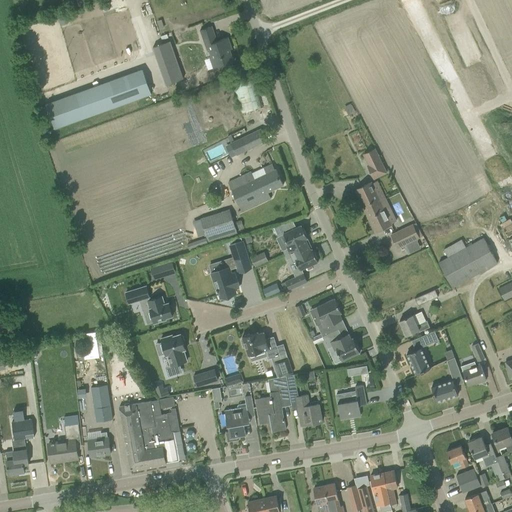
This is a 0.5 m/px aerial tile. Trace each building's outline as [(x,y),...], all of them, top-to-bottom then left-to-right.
[(200,30),(205,46),(208,45),(209,48),(209,49),(215,67),(219,66),(219,68),(224,66),(223,65),(233,61),(228,46),(230,45),(228,37),(217,41),(211,26),(200,30)] [(152,47),(166,85),(183,79),(170,41),(152,47)] [(142,69),(46,104),(54,129),(151,94),(142,69)] [(254,78),(233,85),(241,113),(262,107),(254,78)] [(231,143),(236,155),(266,140),(261,129),(231,143)] [(367,165),(374,179),(386,173),(375,149),(363,155),(368,165),(367,165)] [(244,184),(231,190),(241,210),(238,211),(239,213),(241,212),(242,212),(271,198),(268,192),(283,185),(276,169),(274,170),(272,164),(263,168),(266,173),(254,179),(251,172),(240,177),(244,184)] [(355,190),(363,207),(379,199),(381,202),(385,199),(382,192),(377,194),(371,182),(355,190)] [(379,199),(363,207),(375,232),(391,224),(386,214),(391,212),(385,199),(381,202),(379,199)] [(200,219),(208,242),(237,233),(229,209),(200,219)] [(498,222),(505,238),(511,234),(511,222),(510,217),(498,222)] [(305,239),(307,238),(301,225),(296,228),(293,221),(274,227),(278,237),(283,234),(287,243),(285,244),(287,248),(283,250),(285,255),(307,244),(305,239)] [(405,244),(409,251),(419,246),(417,240),(423,237),(416,222),(391,234),(398,248),(405,244)] [(241,238),(228,242),(235,261),(247,257),(241,238)] [(438,262),(452,287),(496,263),(482,238),(465,248),(461,239),(443,249),(448,257),(438,262)] [(307,244),(285,255),(287,259),(291,257),(293,262),(295,261),(300,270),(318,262),(312,249),(310,250),(307,244)] [(180,257),(182,268),(189,267),(187,256),(180,257)] [(162,276),(159,266),(151,268),(154,279),(162,276)] [(229,267),(211,273),(217,291),(219,291),(220,297),(236,293),(234,288),(239,287),(235,272),(231,273),(229,267)] [(164,276),(166,283),(176,280),(173,273),(164,276)] [(289,290),(307,282),(303,273),(285,282),(289,290)] [(511,297),(511,281),(498,288),(504,301),(511,297)] [(260,286),(263,296),(278,292),(276,283),(260,286)] [(169,306),(168,303),(164,304),(161,296),(149,300),(148,297),(149,297),(146,286),(125,293),(129,303),(139,300),(142,312),(150,310),(154,323),(166,320),(165,318),(172,316),(171,312),(173,312),(171,306),(169,306)] [(425,294),(426,294),(428,301),(438,297),(434,290),(425,294)] [(338,329),(335,322),(342,319),(339,314),(341,313),(335,298),(316,307),(321,318),(319,319),(321,323),(317,325),(322,337),(338,329)] [(301,304),(295,307),(299,317),(305,314),(301,304)] [(399,321),(406,336),(418,330),(419,332),(429,327),(426,320),(425,321),(421,311),(412,315),(408,317),(399,321)] [(359,352),(355,343),(354,340),(353,338),(351,339),(348,333),(342,336),(338,329),(322,337),(327,348),(332,346),(334,351),(336,350),(341,361),(359,352)] [(434,331),(422,337),(425,345),(438,340),(434,331)] [(97,332),(85,334),(87,347),(84,348),(85,358),(100,356),(97,332)] [(279,356),(273,336),(266,339),(264,332),(258,334),(257,332),(242,337),(243,339),(241,340),(243,347),(245,346),(248,356),(264,350),(267,359),(279,356)] [(185,350),(185,348),(183,342),(184,341),(182,336),(181,336),(180,334),(172,337),(172,335),(160,339),(166,356),(167,355),(171,369),(166,370),(168,376),(179,373),(176,364),(186,361),(183,350),(185,350)] [(471,346),(478,361),(484,358),(478,343),(471,346)] [(421,348),(407,355),(416,376),(431,369),(421,348)] [(287,357),(274,362),(280,377),(293,372),(287,357)] [(454,357),(446,361),(451,375),(459,372),(454,357)] [(464,376),(467,385),(475,382),(476,384),(486,380),(482,371),(480,364),(475,365),(475,367),(463,372),(464,376)] [(361,365),(356,366),(357,372),(362,371),(363,373),(368,372),(366,365),(361,365)] [(313,371),(304,373),(305,379),(314,378),(313,371)] [(204,384),(201,373),(193,376),(196,386),(204,384)] [(307,395),(303,395),(298,396),(294,374),(286,376),(291,405),(292,409),(299,408),(300,414),(301,414),(302,419),(301,419),(302,426),(301,426),(321,423),(318,401),(308,403),(307,395)] [(291,405),(286,376),(280,377),(276,378),(279,391),(271,392),(271,396),(255,399),(259,424),(270,422),(272,432),(286,429),(284,419),(280,420),(279,412),(283,412),(282,407),(291,405)] [(458,395),(453,380),(450,381),(448,382),(448,381),(440,384),(431,387),(433,392),(436,402),(453,397),(453,396),(455,395),(455,396),(458,395)] [(166,394),(165,382),(156,383),(157,395),(166,394)] [(351,392),(336,395),(337,403),(338,409),(340,419),(360,416),(359,406),(366,405),(362,385),(355,387),(356,392),(351,393),(351,392)] [(106,386),(90,389),(96,423),(112,421),(106,386)] [(254,416),(251,396),(245,398),(245,403),(238,404),(237,406),(237,408),(225,410),(224,410),(227,427),(228,432),(226,432),(227,441),(227,442),(238,440),(238,439),(237,440),(237,438),(245,436),(243,424),(249,423),(248,417),(254,416)] [(150,402),(136,404),(141,429),(140,429),(143,444),(146,449),(148,466),(165,463),(179,460),(173,431),(179,430),(175,408),(171,409),(172,412),(167,413),(161,414),(160,408),(174,406),(173,397),(150,401),(150,402)] [(141,429),(136,404),(136,403),(119,406),(130,470),(148,466),(146,449),(143,444),(140,429),(141,429)] [(48,444),(49,452),(51,462),(60,461),(60,459),(65,458),(65,460),(77,458),(76,448),(74,441),(80,440),(77,417),(64,419),(65,426),(64,426),(67,442),(48,444)] [(34,437),(32,419),(12,422),(14,440),(34,437)] [(492,433),(496,442),(498,447),(505,445),(508,453),(511,451),(511,442),(511,440),(507,427),(492,433)] [(102,439),(87,441),(88,447),(90,457),(111,454),(108,438),(107,438),(106,432),(101,433),(102,439)] [(468,442),(471,452),(474,458),(481,455),(485,466),(497,462),(496,457),(492,448),(487,450),(481,437),(468,442)] [(459,460),(462,468),(468,465),(461,445),(446,451),(451,463),(459,460)] [(28,464),(26,449),(5,452),(8,474),(24,472),(23,465),(28,464)] [(511,467),(511,465),(507,453),(503,455),(509,469),(511,467)] [(496,457),(502,474),(509,471),(503,455),(496,457)] [(452,476),(459,493),(479,485),(472,468),(452,476)] [(394,471),(383,473),(390,504),(396,503),(394,496),(393,488),(397,487),(394,471)] [(390,504),(383,473),(373,475),(375,484),(377,491),(381,490),(384,505),(381,506),(382,511),(391,511),(390,505),(390,504)] [(503,482),(503,481),(495,483),(497,488),(498,490),(505,487),(505,486),(503,482)] [(339,506),(334,484),(324,486),(329,511),(344,511),(343,505),(339,506)] [(360,503),(355,485),(347,487),(352,505),(360,503)] [(329,511),(324,486),(314,488),(318,511),(329,511)] [(373,511),(366,486),(357,488),(362,511),(373,511)] [(500,492),(503,499),(511,495),(509,488),(500,492)] [(465,498),(470,511),(483,507),(480,500),(488,497),(486,490),(465,498)] [(399,495),(403,511),(410,510),(407,493),(399,495)] [(276,496),(264,499),(266,511),(280,511),(279,509),(282,509),(281,502),(278,502),(276,496)] [(266,511),(264,499),(248,502),(249,511),(266,511)]
